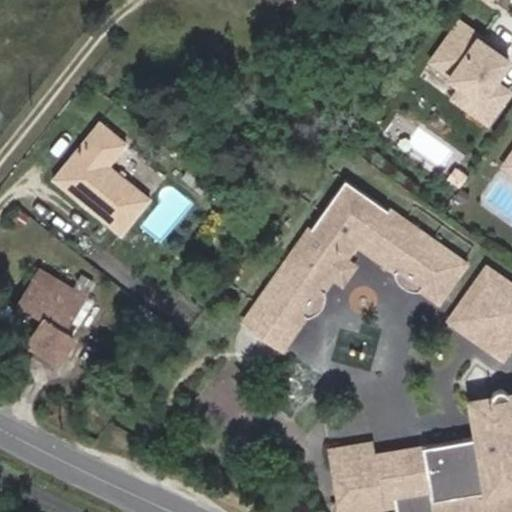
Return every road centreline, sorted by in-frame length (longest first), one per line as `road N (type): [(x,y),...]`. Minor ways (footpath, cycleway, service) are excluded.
road 1 (unknown): [(0,147),(128,0)]
road 2 (tertiary): [(0,423),(168,511)]
